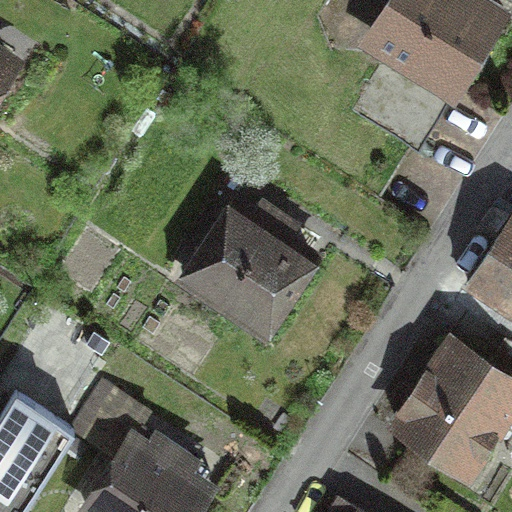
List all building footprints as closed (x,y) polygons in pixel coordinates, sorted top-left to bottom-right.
[(449,83),(495,10),(478,0),(395,0),(373,37),(449,83)] [(387,67),(359,114),(408,144),(437,97),(387,67)] [(250,338),(300,269),(275,251),(291,228),(253,201),(241,218),(217,201),(163,276),(250,338)] [(463,306),(508,336),(511,339),(511,213),(467,281),(476,286),(463,306)] [(511,398),(511,382),(454,342),(394,428),(460,473),(511,398)] [(0,511),(19,511),(69,440),(5,397),(0,404),(0,511)] [(81,511),(188,511),(195,503),(194,467),(143,429),(81,511)]
